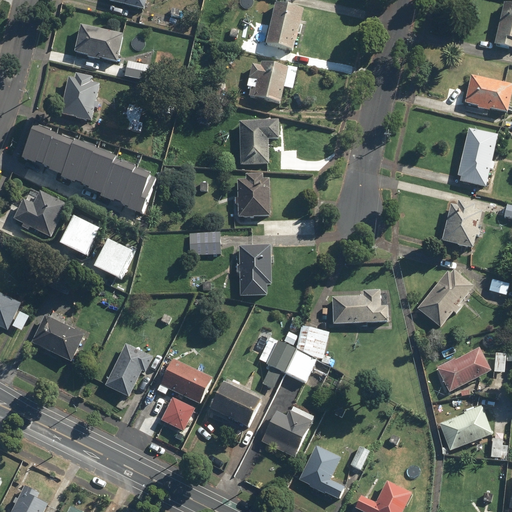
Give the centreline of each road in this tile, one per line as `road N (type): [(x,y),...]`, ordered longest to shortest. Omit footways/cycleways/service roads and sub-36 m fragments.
road 1 (tertiary): [(218,511),(0,402)]
road 2 (residential): [(355,221),(404,0)]
road 3 (residential): [(30,0),(0,119)]
